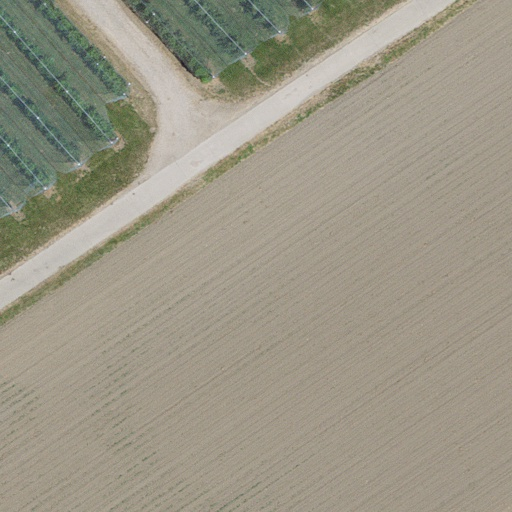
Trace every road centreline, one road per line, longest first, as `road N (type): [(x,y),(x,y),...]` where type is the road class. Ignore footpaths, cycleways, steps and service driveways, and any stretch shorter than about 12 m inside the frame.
road 1 (track): [(438,0),(0,296)]
road 2 (track): [(91,0),(224,145)]
